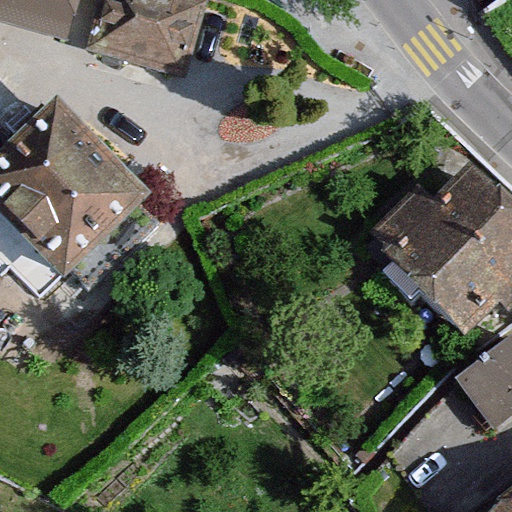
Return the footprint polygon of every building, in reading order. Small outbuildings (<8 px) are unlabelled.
[(84,0),(1,0),(0,6),(0,20),(70,44),(84,0)] [(205,6),(184,0),(110,0),(96,52),(186,77),(205,6)] [(69,113),(0,176),(0,242),(49,295),(69,276),(90,298),(171,222),(69,113)] [(411,193),(360,244),(456,338),(475,319),(488,333),(511,308),(511,228),(456,173),(424,206),(411,193)] [(511,415),(511,359),(504,343),(475,365),(448,389),(487,436),(511,415)] [(511,511),(511,501),(496,511),(511,511)]
